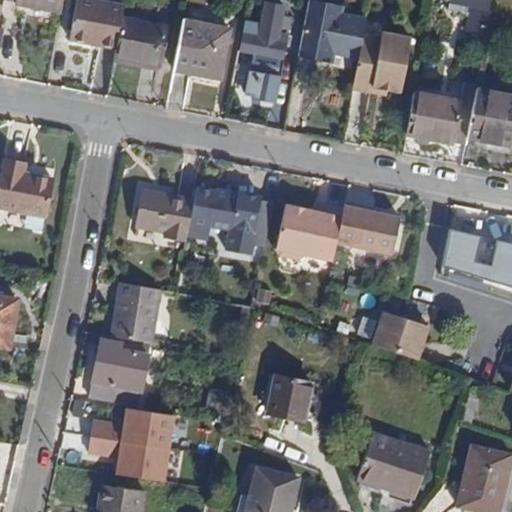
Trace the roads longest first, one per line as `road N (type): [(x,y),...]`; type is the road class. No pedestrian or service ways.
road 1 (residential): [(19,511),(101,120)]
road 2 (residential): [(101,120),(443,187)]
road 3 (residential): [(502,315),(431,280),(443,187)]
